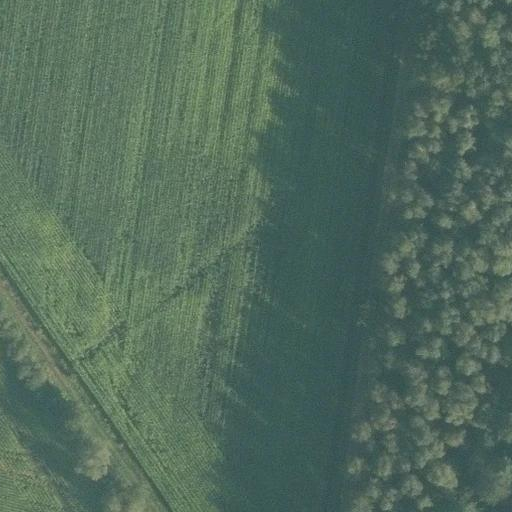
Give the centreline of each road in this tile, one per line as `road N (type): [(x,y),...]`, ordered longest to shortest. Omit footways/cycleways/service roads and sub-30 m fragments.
road 1 (track): [(409,0),(339,511)]
road 2 (track): [(511,315),(444,511)]
